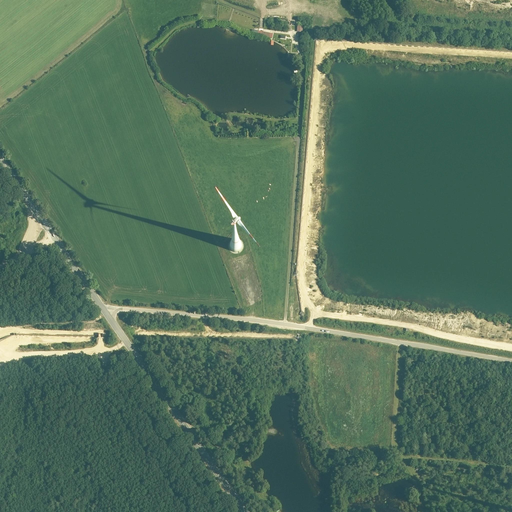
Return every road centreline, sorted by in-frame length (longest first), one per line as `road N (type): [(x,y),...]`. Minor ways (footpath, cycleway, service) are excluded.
road 1 (residential): [(511,359),(288,318),(99,296)]
road 2 (unclassified): [(249,511),(99,296)]
road 3 (unclassified): [(99,296),(0,149)]
